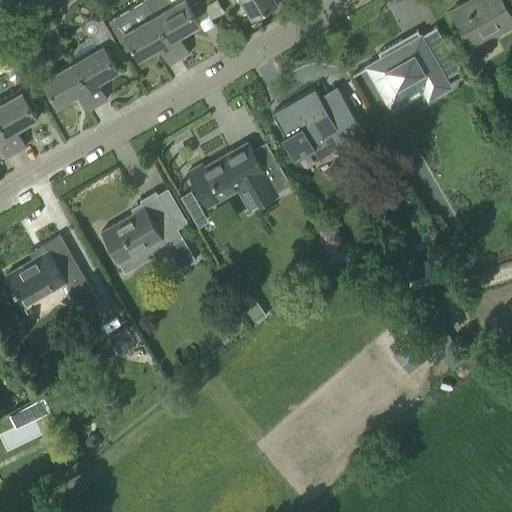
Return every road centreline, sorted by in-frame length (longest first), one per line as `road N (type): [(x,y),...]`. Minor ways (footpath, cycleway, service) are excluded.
road 1 (unclassified): [(0,187),(329,0)]
road 2 (track): [(511,376),(464,329),(458,304),(471,285),(511,272)]
